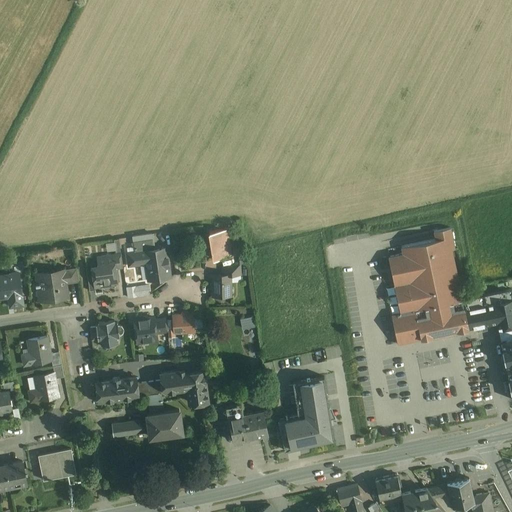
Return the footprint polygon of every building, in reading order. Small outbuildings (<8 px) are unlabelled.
[(436,239),(402,246),(403,253),(388,256),(393,279),(400,312),(391,314),(393,324),(397,343),(421,338),(415,309),(463,299),(458,278),(452,248),(455,247),(452,232),(451,227),(434,231),(436,239)] [(231,256),(227,229),(209,232),(210,238),(211,245),(214,259),(231,256)] [(152,239),(133,241),(135,247),(153,245),(152,239)] [(109,250),(118,248),(116,241),(108,242),(109,250)] [(167,251),(164,248),(154,250),(153,245),(135,247),(135,252),(127,253),(129,266),(146,264),(148,280),(163,278),(163,275),(170,274),(167,251)] [(122,254),(101,257),(102,263),(99,264),(100,269),(93,270),(95,285),(103,284),(103,287),(105,288),(109,288),(111,286),(111,283),(117,282),(115,268),(123,266),(122,254)] [(240,264),(223,267),(223,275),(231,275),(241,275),(240,264)] [(77,267),(64,269),(66,284),(79,282),(77,267)] [(64,269),(36,273),(38,283),(34,283),(35,285),(38,285),(41,302),(68,298),(66,284),(64,269)] [(223,275),(212,275),(213,296),(232,296),(231,275),(223,275)] [(10,278),(4,279),(4,276),(0,276),(0,297),(12,296),(13,306),(23,304),(21,294),(22,294),(20,276),(10,278)] [(117,282),(111,283),(111,286),(109,288),(105,288),(103,287),(103,284),(95,285),(96,290),(118,287),(117,282)] [(127,286),(129,297),(140,295),(138,285),(127,286)] [(511,292),(511,289),(463,299),(469,328),(497,322),(501,340),(511,338),(511,337),(511,336),(511,292)] [(463,299),(415,309),(421,338),(469,328),(463,299)] [(193,314),(173,315),(174,333),(195,331),(193,314)] [(154,318),(142,319),(142,316),(134,317),(135,327),(135,328),(138,342),(148,341),(149,344),(158,342),(156,331),(155,320),(154,318)] [(167,318),(155,320),(156,331),(161,330),(162,333),(168,332),(167,318)] [(115,321),(99,323),(99,325),(96,326),(96,327),(98,339),(98,341),(101,340),(102,346),(118,344),(118,343),(115,344),(114,338),(120,338),(119,335),(120,335),(123,333),(123,332),(124,330),(124,329),(122,327),(122,326),(119,325),(118,325),(118,323),(115,323),(115,321)] [(47,336),(28,339),(30,353),(22,354),(24,365),(52,360),(51,353),(47,336)] [(511,336),(511,337),(511,338),(501,340),(503,348),(502,349),(504,362),(506,362),(507,366),(509,378),(508,378),(508,381),(505,382),(506,389),(510,389),(511,392),(511,336)] [(59,351),(51,353),(52,360),(53,366),(62,364),(59,351)] [(62,364),(53,366),(54,372),(55,378),(64,376),(62,364)] [(204,370),(180,374),(179,371),(173,371),(161,373),(162,380),(163,388),(167,391),(187,389),(189,400),(192,403),(208,401),(204,370)] [(54,372),(34,376),(37,389),(29,390),(31,401),(59,396),(55,378),(54,372)] [(120,377),(112,378),(112,380),(96,382),(98,392),(97,392),(96,393),(97,396),(98,397),(99,401),(138,395),(138,396),(139,396),(137,383),(136,376),(120,379),(120,377)] [(334,440),(323,377),(294,382),(300,416),(280,420),(285,449),(334,440)] [(162,380),(137,383),(139,396),(148,395),(158,393),(163,388),(162,380)] [(9,391),(0,393),(0,412),(1,412),(1,413),(12,411),(13,411),(12,404),(9,391)] [(163,399),(149,401),(150,413),(164,411),(163,399)] [(18,403),(12,404),(13,411),(12,411),(13,417),(21,416),(18,403)] [(241,404),(227,407),(229,417),(243,414),(241,404)] [(227,407),(216,409),(218,422),(229,419),(229,417),(227,407)] [(150,413),(147,414),(150,436),(182,432),(180,410),(179,410),(179,409),(164,411),(150,413)] [(243,414),(229,417),(229,419),(234,441),(242,440),(242,438),(261,434),(262,434),(268,433),(264,415),(263,410),(243,414)] [(139,419),(112,423),(114,436),(147,431),(145,423),(140,423),(139,419)] [(71,448),(38,455),(44,480),(76,474),(71,448)] [(0,486),(8,485),(9,486),(16,485),(16,484),(26,482),(26,483),(27,483),(23,461),(0,465),(0,486)] [(397,474),(376,479),(375,480),(379,498),(381,497),(401,493),(399,482),(401,481),(399,476),(397,474)] [(469,478),(447,483),(448,484),(450,494),(453,507),(473,502),(474,502),(473,496),(469,478)] [(357,483),(337,488),(341,505),(350,503),(352,511),(359,511),(363,511),(361,502),(360,500),(362,500),(357,483)] [(448,484),(428,488),(435,498),(450,494),(448,484)] [(427,488),(402,493),(402,495),(405,511),(447,511),(435,498),(428,488),(427,488)] [(489,492),(473,496),(474,502),(473,502),(474,511),(492,511),(490,500),(489,492)] [(401,493),(381,497),(382,505),(402,500),(401,496),(402,495),(402,493),(401,493)] [(320,511),(315,503),(301,511),(320,511)] [(381,511),(375,503),(369,507),(371,511),(381,511)]
